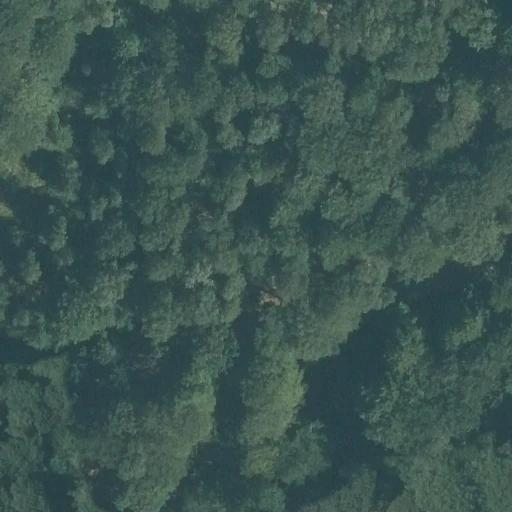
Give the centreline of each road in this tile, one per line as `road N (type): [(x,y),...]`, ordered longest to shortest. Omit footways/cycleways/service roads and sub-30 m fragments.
road 1 (tertiary): [(0,396),(511,266)]
road 2 (track): [(159,353),(149,315),(125,0)]
